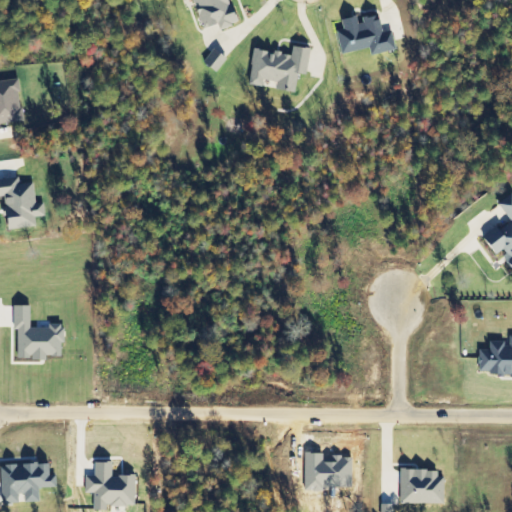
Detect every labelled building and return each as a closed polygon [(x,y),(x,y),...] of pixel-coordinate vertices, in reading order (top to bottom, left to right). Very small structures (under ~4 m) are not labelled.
[(195,0),(204,30),(220,26),(221,29),(238,24),(231,0),(195,0)] [(343,54),(371,48),(373,55),(397,50),(392,28),(385,29),(382,17),(361,21),(360,17),(342,21),(344,30),(339,31),(343,54)] [(250,85),(264,87),(265,81),(278,82),(277,90),(296,92),(299,74),(308,75),(311,49),(294,47),(292,55),(255,49),(250,85)] [(205,62),(218,72),(228,58),(215,49),(205,62)] [(0,123),(23,122),(19,80),(0,81),(0,123)] [(8,230),(36,227),(35,218),(47,217),(46,204),(37,205),(34,183),(21,184),(20,178),(0,180),(0,197),(5,197),(8,230)] [(511,263),(511,194),(499,204),(510,220),(486,237),(498,254),(503,251),(511,263)] [(511,337),(510,337),(510,342),(490,342),(490,350),(480,350),(479,375),(511,376),(511,337)] [(94,511),(107,511),(107,505),(136,505),(136,477),(113,477),(113,463),(95,463),(95,476),(86,476),(86,493),(94,493),(94,511)] [(2,466),(3,504),(19,504),(19,495),(40,494),(40,489),(57,488),(56,476),(51,476),(51,464),(2,466)] [(444,471),(402,470),(401,504),(443,505),(444,471)]
